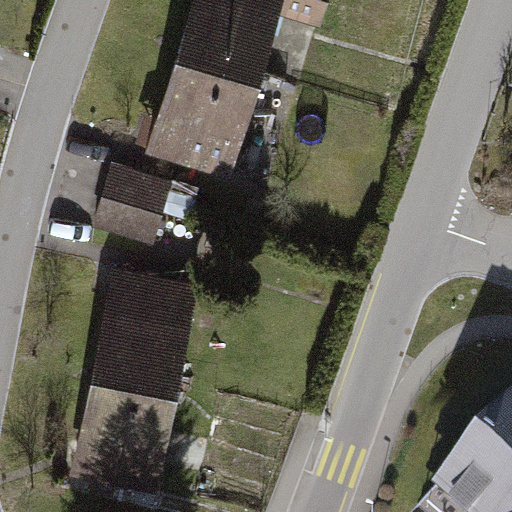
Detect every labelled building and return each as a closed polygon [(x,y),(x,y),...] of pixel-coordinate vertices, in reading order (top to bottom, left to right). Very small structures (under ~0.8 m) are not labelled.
[(328,0),(196,0),(181,54),(268,79),(286,17),(321,27),(328,0)] [(181,54),(150,157),(238,183),(268,79),(181,54)] [(113,166),(104,198),(166,217),(191,225),(201,193),(113,166)] [(104,198),(94,231),(156,250),(166,217),(104,198)] [(111,266),(92,372),(182,388),(201,282),(111,266)] [(92,372),(73,479),(163,494),(182,388),(92,372)] [(511,511),(511,446),(469,492),(490,511),(511,511)]
